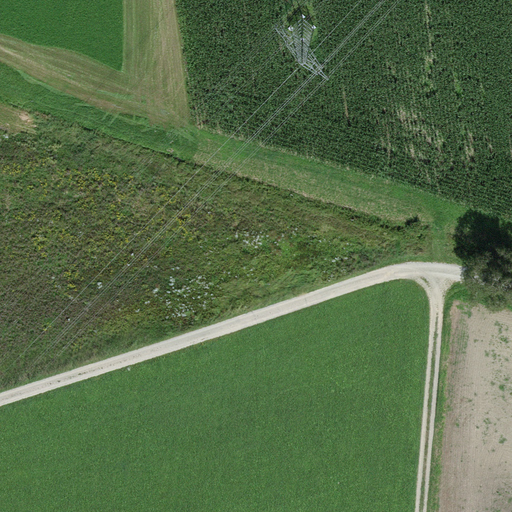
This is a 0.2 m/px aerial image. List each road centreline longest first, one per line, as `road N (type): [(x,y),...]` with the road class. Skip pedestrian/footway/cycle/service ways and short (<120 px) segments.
road 1 (track): [(511,296),(441,274),(386,279),(0,403)]
road 2 (track): [(441,274),(423,511)]
